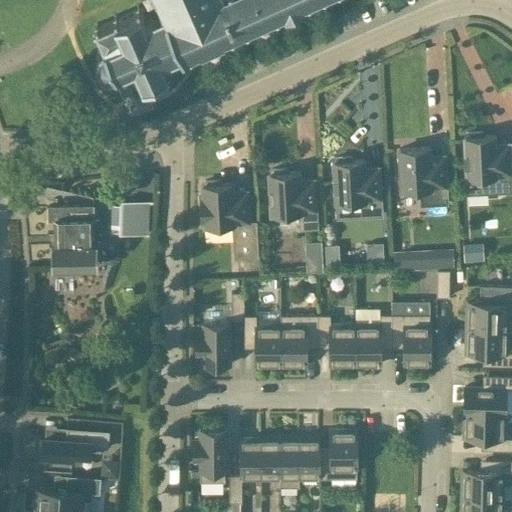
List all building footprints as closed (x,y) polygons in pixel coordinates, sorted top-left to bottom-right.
[(98,52),(96,55),(96,60),(97,65),(100,69),(103,71),(106,73),(109,73),(113,73),(116,73),(131,105),(153,95),(147,81),(169,71),(164,60),(295,0),(160,0),(165,10),(146,18),(141,7),(95,28),(104,45),(100,48),(98,52)] [(511,184),(510,141),(496,142),(495,136),(483,137),(483,133),(467,134),(467,138),(464,138),(467,179),(486,178),(487,193),(511,191),(511,184)] [(402,191),(421,190),(422,205),(448,203),(446,175),(432,176),(430,148),(399,150),(402,191)] [(366,158),(332,159),(333,180),(335,179),(335,189),(333,189),(334,203),(336,202),(336,219),(383,217),(380,166),(366,167),(366,158)] [(301,181),(300,173),(288,173),(288,169),(272,170),(272,174),(269,174),(271,216),(301,214),(302,229),(317,228),(315,181),(301,181)] [(247,190),(233,191),(232,183),(220,184),(220,180),(203,181),(204,185),(201,185),(202,193),(199,193),(201,224),(203,224),(203,226),(233,224),(235,256),(258,255),(256,222),(248,222),(247,190)] [(149,234),(150,200),(120,199),(120,204),(109,204),(108,231),(119,231),(119,233),(149,234)] [(94,243),(94,217),(94,204),(47,205),(47,220),(54,220),(55,244),(52,244),(53,266),(97,265),(97,243),(94,243)] [(482,238),(463,239),(464,258),(483,257),(482,238)] [(313,271),(325,270),(324,253),(312,254),(313,271)] [(451,253),(391,255),(392,269),(452,266),(451,253)] [(448,296),(449,269),(436,269),(436,296),(448,296)] [(511,285),(480,284),(479,302),(467,302),(466,327),(506,328),(511,327),(511,285)] [(231,319),(243,319),(243,315),(243,292),(231,292),(231,319)] [(429,313),(391,314),(391,341),(403,341),(404,363),(429,363),(429,313)] [(280,314),(280,324),(280,364),(306,364),(306,341),(317,341),(317,314),(280,314)] [(330,363),(355,363),(354,323),(329,323),(329,314),(317,314),(317,341),(329,341),(330,363)] [(379,323),(354,323),(355,363),(380,363),(380,341),(391,341),(391,314),(379,314),(379,323)] [(255,315),(243,315),(243,319),(243,342),(255,342),(255,364),(280,364),(280,324),(255,324),(255,315)] [(203,335),(195,335),(195,353),(203,353),(203,364),(229,364),(228,323),(203,323),(203,335)] [(511,327),(506,328),(466,327),(465,352),(488,353),(487,365),(511,365),(511,327)] [(464,386),(463,411),(504,412),(505,387),(511,387),(511,375),(487,374),(487,387),(464,386)] [(504,413),(504,412),(463,411),(463,412),(464,412),(463,436),(486,437),(485,449),(511,449),(511,437),(503,437),(504,413)] [(108,431),(67,428),(66,439),(43,437),(41,455),(45,455),(45,467),(71,469),(73,453),(89,454),(90,446),(107,447),(108,431)] [(226,430),(218,430),(201,431),(201,442),(193,442),(194,460),(201,460),(201,483),(225,483),(225,471),(227,471),(226,430)] [(331,452),(319,452),(319,453),(319,480),(357,479),(356,430),(331,430),(331,452)] [(241,479),(242,479),(261,479),(261,438),(241,438),(241,476),(241,479)] [(261,479),(280,478),(280,438),(261,438),(261,479)] [(299,488),(299,478),(299,438),(280,438),(280,478),(280,488),(299,488)] [(318,480),(319,480),(319,453),(319,452),(319,438),(299,438),(299,478),(318,478),(318,480)] [(511,483),(511,472),(511,460),(485,459),(484,471),(462,470),(461,496),(501,497),(502,483),(511,483)] [(84,511),(85,500),(92,501),(93,493),(100,493),(101,477),(67,475),(66,489),(38,487),(37,495),(35,494),(34,509),(36,509),(35,511),(84,511)] [(242,503),(242,479),(241,479),(241,476),(229,476),(229,503),(242,503)] [(500,511),(501,497),(461,496),(460,511),(500,511)]
